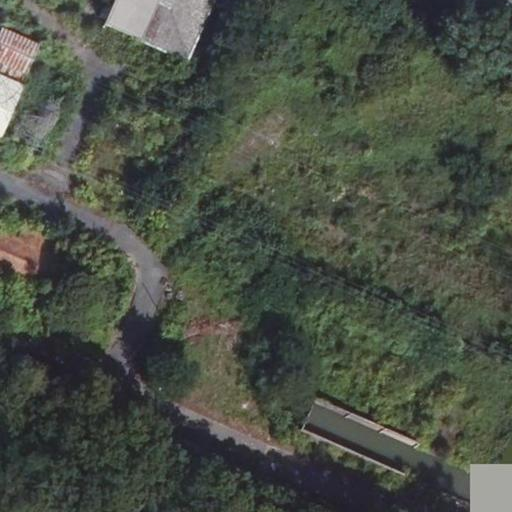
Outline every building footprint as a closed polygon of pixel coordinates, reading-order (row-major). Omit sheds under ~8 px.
[(188,58),(212,0),(109,0),(102,19),(188,58)] [(0,30),(0,80),(19,89),(36,48),(0,30)] [(0,134),(19,89),(0,80),(0,134)] [(0,274),(48,294),(66,244),(0,218),(0,274)] [(314,399),(300,430),(402,474),(416,443),(314,399)]
